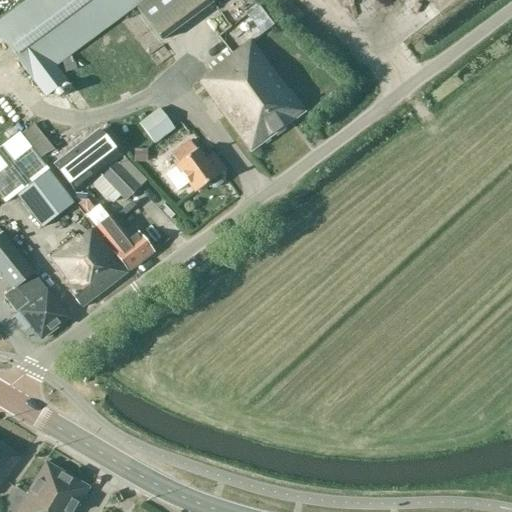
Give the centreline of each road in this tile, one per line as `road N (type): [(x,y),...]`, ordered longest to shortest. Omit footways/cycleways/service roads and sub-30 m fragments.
road 1 (unclassified): [(0,388),(511,9)]
road 2 (secondary): [(216,511),(0,393)]
